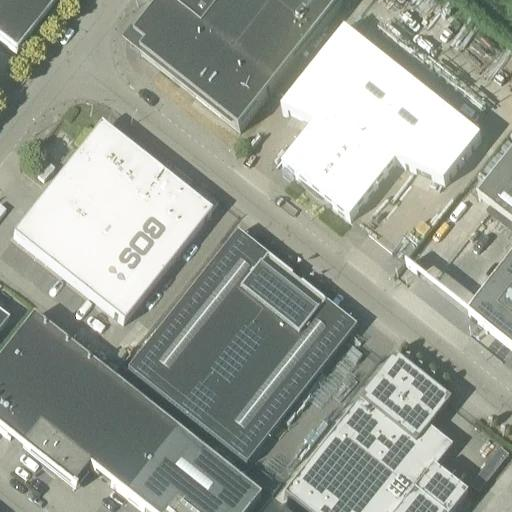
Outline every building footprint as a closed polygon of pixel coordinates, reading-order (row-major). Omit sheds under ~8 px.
[(0,0),(0,46),(15,58),(22,49),(24,52),(65,0),(0,0)] [(228,0),(202,33),(164,4),(134,42),(146,51),(140,58),(239,137),(347,0),(228,0)] [(345,36),(289,107),(281,116),(314,131),(282,171),(349,225),(395,168),(444,190),(480,144),(345,36)] [(121,159),(113,152),(116,150),(100,137),(81,161),(78,158),(79,158),(78,157),(11,241),(122,329),(210,218),(161,180),(161,181),(159,184),(124,156),(121,159)] [(511,156),(476,202),(511,230),(511,262),(467,319),(511,354),(511,353),(511,156)] [(226,249),(125,376),(244,470),(346,343),(354,333),(322,307),(290,282),(235,238),(226,249)] [(87,471),(126,502),(177,437),(31,321),(0,360),(0,436),(71,493),(87,471)] [(391,362),(390,364),(282,500),(296,511),(456,511),(464,502),(430,475),(424,483),(401,465),(412,450),(413,451),(448,407),(443,403),(444,402),(442,401),(442,402),(391,362)] [(177,437),(126,502),(138,511),(250,511),(259,502),(177,437)]
